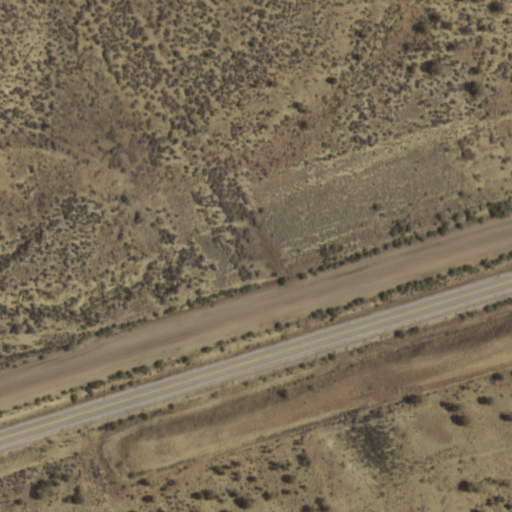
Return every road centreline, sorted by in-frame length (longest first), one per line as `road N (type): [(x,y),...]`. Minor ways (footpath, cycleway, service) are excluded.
road 1 (tertiary): [(0,437),(511,281)]
road 2 (residential): [(0,392),(511,237)]
